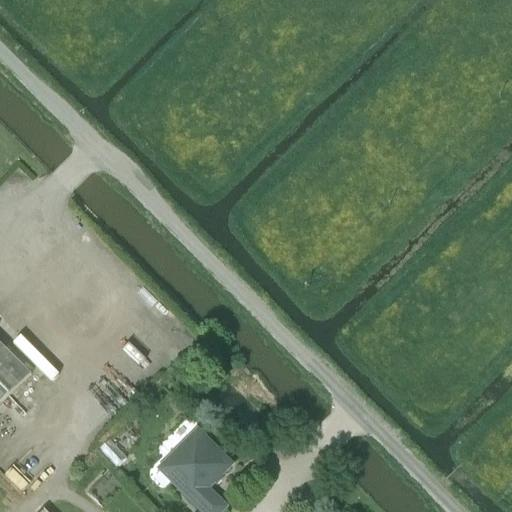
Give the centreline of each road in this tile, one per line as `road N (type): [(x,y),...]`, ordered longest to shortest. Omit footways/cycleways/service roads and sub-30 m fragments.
road 1 (unclassified): [(455,511),(0,51)]
road 2 (unknown): [(352,408),(338,433),(257,511)]
